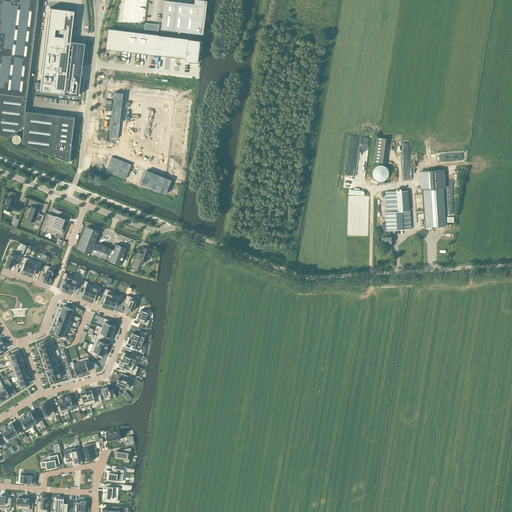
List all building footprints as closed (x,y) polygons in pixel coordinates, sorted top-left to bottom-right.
[(0,0),(0,93),(26,96),(37,0),(34,0),(34,5),(24,4),(24,0),(0,0)] [(165,0),(161,29),(173,30),(203,34),(207,1),(207,0),(205,0),(194,0),(194,4),(165,0)] [(70,41),(73,10),(50,8),(39,91),(63,94),(67,63),(81,64),(84,43),(70,41)] [(145,23),(144,29),(158,31),(159,24),(145,23)] [(116,50),(119,30),(108,29),(106,49),(116,50)] [(126,51),(128,31),(119,30),(116,50),(126,51)] [(136,52),(138,32),(128,31),(126,51),(136,52)] [(148,33),(138,32),(136,52),(146,54),(148,33)] [(156,55),(158,35),(148,33),(146,54),(156,55)] [(166,56),(168,36),(158,35),(156,55),(166,56)] [(168,36),(166,56),(176,57),(178,37),(168,36)] [(178,37),(176,57),(186,58),(188,38),(178,37)] [(186,58),(186,60),(190,61),(193,62),(193,61),(198,62),(197,62),(198,62),(201,40),(188,38),(186,58)] [(77,90),(82,91),(83,84),(70,84),(70,90),(73,90),(73,93),(76,94),(77,90)] [(115,92),(109,137),(118,138),(124,93),(115,92)] [(24,111),(26,96),(0,93),(0,134),(8,138),(24,125),(21,143),(70,162),(75,117),(24,111)] [(177,100),(171,153),(180,154),(186,101),(177,100)] [(372,161),(383,160),(382,137),(371,137),(372,161)] [(112,157),(106,171),(126,178),(131,164),(112,157)] [(381,164),(379,164),(377,165),(376,166),(375,167),(374,168),(373,170),(373,171),(373,173),(373,175),(373,176),(374,178),(375,179),(376,180),(378,181),(379,181),(381,181),(383,181),(384,181),(386,180),(387,179),(388,177),(389,176),(389,174),(389,173),(389,171),(389,169),(388,168),(387,167),(386,165),(384,165),(382,164),(381,164)] [(444,169),(420,171),(421,190),(423,190),(423,192),(426,228),(445,227),(446,227),(444,190),(444,188),(445,188),(444,169)] [(146,170),(141,184),(166,194),(172,180),(146,170)] [(382,244),(391,243),(391,236),(391,237),(390,230),(411,229),(410,211),(408,211),(408,207),(409,207),(408,190),(407,191),(385,192),(387,212),(385,212),(386,230),(380,230),(381,237),(382,237),(382,244)] [(16,199),(9,197),(7,200),(6,200),(5,204),(4,208),(12,211),(17,213),(18,211),(21,205),(16,203),(16,204),(15,203),(16,199)] [(40,210),(32,207),(27,219),(35,222),(36,219),(41,221),(43,215),(38,213),(40,210)] [(56,216),(56,217),(47,213),(41,230),(55,236),(57,232),(59,233),(61,233),(61,232),(62,232),(63,228),(63,227),(62,226),(65,219),(56,216)] [(95,243),(99,231),(87,227),(78,249),(91,254),(92,252),(96,253),(95,255),(106,259),(106,257),(111,259),(110,261),(120,265),(126,248),(117,244),(114,250),(110,249),(110,248),(100,244),(99,245),(95,243)] [(151,250),(146,248),(144,247),(143,249),(138,248),(136,254),(131,268),(137,271),(141,260),(146,262),(148,256),(149,257),(151,253),(149,253),(151,250)] [(7,261),(6,265),(12,267),(13,265),(15,260),(18,262),(20,255),(11,252),(9,257),(8,257),(7,261)] [(24,257),(21,263),(24,264),(22,271),(23,271),(23,272),(26,274),(27,273),(28,273),(33,260),(24,257)] [(33,260),(28,273),(34,276),(36,269),(39,270),(42,263),(33,260)] [(46,265),(43,272),(46,273),(44,279),(50,282),(51,278),(52,279),(53,275),(53,274),(54,272),(55,269),(46,265)] [(64,272),(62,279),(65,280),(64,281),(62,287),(68,289),(73,276),(72,277),(67,275),(67,273),(64,272)] [(73,276),(68,289),(69,289),(69,290),(72,292),(73,291),(74,291),(76,284),(79,286),(82,279),(73,276)] [(85,280),(82,287),(85,288),(83,295),(84,295),(83,296),(87,297),(88,297),(89,297),(94,284),(93,284),(93,285),(88,283),(88,282),(85,280)] [(94,284),(89,297),(91,298),(93,299),(94,299),(97,292),(100,294),(103,287),(94,284)] [(106,288),(103,295),(106,296),(105,300),(104,301),(103,303),(104,303),(104,304),(108,305),(109,305),(114,292),(106,288)] [(114,292),(109,305),(115,307),(118,301),(121,302),(123,295),(120,294),(119,296),(114,294),(115,292),(114,292)] [(129,305),(127,308),(133,310),(134,308),(135,308),(136,304),(135,304),(137,299),(127,295),(124,303),(129,305)] [(64,306),(62,311),(73,315),(73,314),(75,310),(77,311),(79,308),(72,305),(71,308),(64,306)] [(141,309),(137,320),(140,321),(138,326),(146,329),(150,320),(146,319),(148,312),(141,309)] [(59,316),(72,321),(71,320),(73,315),(62,311),(60,316),(59,316)] [(59,316),(57,322),(70,326),(71,323),(72,321),(59,316)] [(100,326),(114,332),(116,326),(109,323),(110,320),(104,318),(103,321),(104,321),(103,322),(102,327),(100,326)] [(57,322),(56,327),(68,332),(70,326),(57,322)] [(100,326),(97,335),(103,338),(105,335),(111,337),(112,336),(112,337),(114,333),(113,333),(114,332),(100,326)] [(55,327),(53,333),(60,335),(59,338),(66,341),(67,338),(64,337),(66,332),(68,332),(56,327),(55,327)] [(130,337),(143,342),(147,332),(140,330),(138,334),(133,332),(133,334),(132,333),(130,337)] [(96,338),(93,344),(107,350),(107,349),(108,349),(109,345),(108,345),(109,344),(102,341),(103,338),(97,335),(96,338)] [(130,337),(128,342),(133,345),(132,348),(140,351),(143,342),(130,337)] [(42,343),(40,344),(41,349),(40,350),(53,345),(51,340),(46,342),(46,341),(42,342),(42,343)] [(93,344),(90,353),(96,356),(98,353),(104,355),(107,350),(93,344)] [(53,345),(40,350),(42,353),(43,353),(43,355),(55,351),(54,348),(53,345)] [(55,351),(43,355),(45,360),(57,356),(55,351)] [(12,354),(7,356),(9,361),(21,357),(21,356),(20,357),(19,352),(16,353),(16,352),(12,353),(12,354)] [(121,360),(136,366),(140,357),(131,354),(130,357),(124,355),(124,356),(123,356),(121,360)] [(57,356),(45,360),(47,365),(58,361),(58,360),(56,361),(54,357),(57,356)] [(21,357),(9,361),(11,366),(22,362),(22,360),(23,360),(21,357)] [(88,357),(79,360),(83,373),(89,371),(87,365),(90,364),(88,357)] [(73,361),(70,362),(72,369),(75,368),(77,375),(78,375),(82,374),(82,373),(83,373),(79,360),(79,362),(74,364),(73,361)] [(121,360),(119,365),(124,367),(123,370),(132,374),(135,365),(136,366),(121,360)] [(58,361),(47,365),(48,370),(60,366),(58,361)] [(22,362),(11,366),(12,371),(24,367),(22,362)] [(49,372),(48,372),(49,375),(62,371),(59,371),(58,367),(60,366),(48,370),(49,372)] [(24,367),(12,371),(14,376),(26,372),(24,367)] [(62,371),(49,375),(49,376),(50,375),(52,380),(55,379),(55,380),(59,379),(59,378),(64,376),(62,371)] [(26,372),(14,376),(16,381),(29,377),(27,374),(26,374),(26,372)] [(118,378),(116,384),(119,385),(119,386),(123,388),(123,386),(128,388),(132,377),(124,374),(122,380),(118,378)] [(29,377),(16,381),(16,382),(17,381),(19,386),(23,385),(23,386),(27,384),(29,383),(28,378),(29,377)] [(2,384),(0,384),(0,392),(4,398),(9,395),(2,384)] [(107,386),(102,388),(103,390),(101,391),(103,395),(104,395),(105,400),(116,397),(113,388),(109,390),(107,386)] [(86,390),(90,406),(91,406),(90,405),(99,402),(97,394),(94,395),(92,390),(91,390),(90,389),(86,390)] [(80,400),(78,401),(80,409),(90,406),(86,390),(81,392),(82,397),(79,398),(80,400)] [(70,395),(64,397),(68,411),(77,408),(75,401),(72,402),(70,395)] [(60,406),(57,406),(58,408),(59,413),(68,411),(64,397),(58,399),(60,405),(60,406)] [(47,402),(41,404),(42,408),(41,408),(43,412),(44,412),(46,417),(55,414),(52,407),(49,408),(47,402)] [(31,411),(25,414),(33,426),(41,421),(37,415),(36,416),(34,417),(31,411)] [(21,417),(20,418),(24,424),(21,425),(25,431),(33,426),(25,414),(24,415),(24,414),(20,416),(21,417)] [(10,424),(7,426),(14,437),(19,434),(20,435),(22,433),(19,427),(16,429),(13,425),(12,423),(10,424)] [(2,429),(5,436),(3,437),(7,443),(10,441),(9,440),(14,437),(7,426),(6,427),(5,426),(2,428),(2,429)] [(119,430),(106,433),(108,440),(109,442),(111,441),(113,441),(114,441),(117,440),(120,439),(120,437),(120,434),(119,430)] [(89,447),(84,448),(86,461),(88,461),(95,459),(94,454),(94,453),(97,452),(95,442),(88,443),(89,447)] [(76,447),(64,449),(67,462),(74,460),(74,458),(78,457),(76,447)] [(117,450),(114,457),(124,459),(129,459),(130,458),(131,447),(124,449),(124,451),(117,450)] [(50,460),(41,462),(42,468),(47,467),(47,469),(50,468),(51,468),(57,467),(56,464),(60,463),(59,461),(58,454),(49,456),(50,460)] [(108,478),(108,479),(122,481),(124,470),(114,468),(113,473),(109,472),(108,478)] [(20,482),(25,482),(32,483),(32,480),(35,480),(36,476),(36,472),(28,472),(28,473),(28,475),(24,474),(24,476),(24,477),(20,477),(20,479),(20,482)] [(104,494),(104,499),(108,499),(107,500),(107,501),(118,501),(117,500),(118,488),(119,488),(119,487),(113,487),(107,486),(107,489),(107,491),(107,493),(104,493),(104,494)] [(0,505),(2,506),(4,506),(4,508),(11,509),(11,498),(10,497),(6,497),(6,496),(3,496),(3,495),(0,495),(0,505)] [(37,500),(36,511),(38,511),(42,511),(43,509),(47,509),(48,505),(49,505),(49,501),(48,501),(48,498),(41,497),(41,501),(37,500)] [(18,498),(17,505),(18,505),(22,505),(22,509),(30,510),(30,504),(29,504),(29,499),(27,498),(18,498)] [(54,501),(54,506),(55,506),(55,511),(54,511),(67,511),(67,510),(68,503),(65,503),(64,502),(64,498),(60,498),(56,498),(55,501),(54,501)] [(73,511),(84,511),(85,508),(86,508),(87,504),(86,503),(86,501),(83,501),(80,501),(80,502),(74,502),(73,511)]
